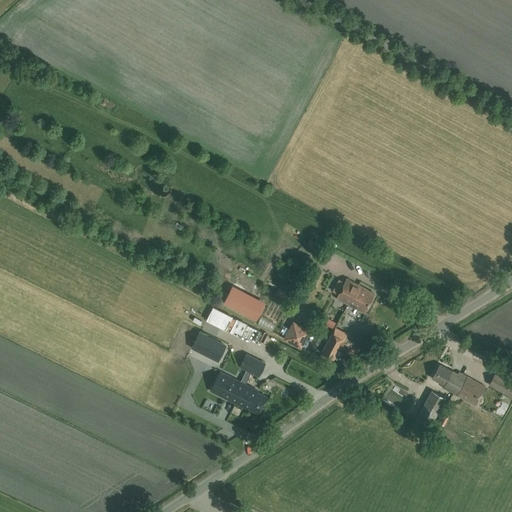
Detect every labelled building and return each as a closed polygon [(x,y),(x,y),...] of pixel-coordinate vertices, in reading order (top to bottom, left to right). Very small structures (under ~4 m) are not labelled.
[(323,249),(321,254),(330,258),(332,253),(323,249)] [(319,293),(316,292),(312,298),(322,303),(335,276),(329,274),(319,293)] [(348,304),(358,285),(346,279),(336,297),(348,304)] [(358,285),(348,304),(365,313),(374,294),(358,285)] [(286,293),(278,288),(275,294),(283,298),(286,293)] [(267,307),(233,290),(226,304),(259,321),(267,307)] [(294,323),(285,338),(301,347),(309,331),(294,323)] [(332,334),(322,353),(334,359),(341,346),(342,347),(344,341),(344,340),(332,334)] [(219,358),(226,345),(206,335),(200,348),(219,358)] [(246,353),(240,365),(259,376),(265,363),(246,353)] [(456,395),(467,377),(458,372),(457,374),(439,365),(432,378),(443,384),(442,387),(456,395)] [(220,371),(211,390),(236,402),(244,384),(245,383),(220,371)] [(511,397),(511,396),(511,383),(510,383),(494,374),(489,384),(505,393),(511,397)] [(467,377),(456,395),(474,405),(485,386),(467,377)] [(258,412),(266,396),(251,389),(252,388),(244,384),(236,402),(235,403),(243,407),(243,405),(258,412)] [(429,427),(445,399),(431,391),(415,420),(429,427)] [(499,415),(507,400),(500,396),(493,412),(499,415)] [(444,415),(439,423),(444,426),(448,418),(444,415)]
